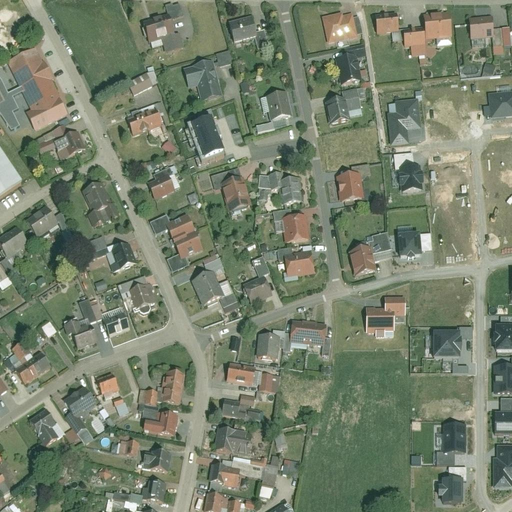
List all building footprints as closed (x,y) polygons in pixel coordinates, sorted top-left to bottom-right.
[(167,15),(169,20),(183,16),(179,4),(165,9),(167,15)] [(353,19),(352,15),(342,17),(342,14),(322,19),(328,45),(358,39),(357,36),(353,19)] [(377,35),(398,33),(396,14),(375,16),(377,35)] [(449,14),(424,16),(425,29),(426,40),(451,38),(449,14)] [(143,23),(150,44),(162,40),(174,36),(169,20),(167,15),(143,23)] [(353,19),(357,36),(363,34),(360,17),(353,19)] [(230,23),(236,45),(257,39),(255,34),(251,18),(230,23)] [(492,18),(469,19),(471,40),(494,38),(494,31),(492,18)] [(426,40),(425,29),(404,31),(405,47),(427,45),(426,40)] [(510,29),(503,30),(504,48),(511,47),(510,29)] [(503,30),(494,31),(494,38),(496,56),(505,55),(504,48),(503,30)] [(265,31),(255,34),(257,39),(260,54),(270,51),(265,31)] [(174,36),(162,40),(167,55),(185,49),(180,34),(174,36)] [(35,131),(68,115),(59,97),(33,41),(5,54),(22,89),(24,93),(32,110),(26,113),(35,131)] [(347,51),(349,59),(357,57),(366,55),(365,47),(347,51)] [(217,56),(220,68),(235,65),(231,52),(217,56)] [(363,82),(357,57),(349,59),(336,62),(342,87),(363,82)] [(202,104),(223,99),(214,63),(184,70),(189,89),(198,87),(202,104)] [(494,75),(496,67),(487,64),(485,72),(494,75)] [(129,83),(134,96),(154,88),(148,76),(129,83)] [(0,114),(12,132),(19,128),(13,114),(18,110),(13,99),(24,93),(22,89),(8,95),(3,83),(0,80),(0,114)] [(243,94),(250,93),(248,83),(241,84),(243,94)] [(345,101),(348,113),(362,110),(358,90),(344,94),(345,101)] [(511,93),(488,96),(490,121),(511,118),(511,93)] [(267,99),(271,122),(292,117),(287,94),(267,99)] [(348,113),(345,101),(326,105),(331,127),(350,122),(348,113)] [(418,102),(395,104),(396,114),(386,115),(390,148),(409,146),(408,132),(421,131),(418,102)] [(126,121),(132,136),(163,124),(156,108),(126,121)] [(188,126),(203,164),(225,155),(209,117),(188,126)] [(275,131),(274,124),(257,127),(258,134),(275,131)] [(52,132),(56,142),(69,136),(65,126),(52,132)] [(61,161),(86,150),(79,132),(69,136),(56,142),(54,143),(57,149),(61,161)] [(41,156),(57,149),(54,143),(52,139),(36,146),(41,156)] [(167,141),(162,148),(171,155),(177,149),(167,141)] [(0,200),(21,187),(0,154),(0,200)] [(399,171),(401,194),(423,192),(420,167),(414,168),(413,154),(393,156),(394,171),(399,171)] [(351,168),(353,176),(361,175),(370,174),(369,165),(351,168)] [(154,175),(156,181),(169,176),(177,173),(174,167),(154,175)] [(221,186),(242,180),(239,170),(212,177),(216,191),(222,190),(221,186)] [(271,192),(280,190),(279,184),(284,183),(283,175),(269,177),(269,178),(271,192)] [(337,179),(341,204),(365,200),(361,175),(353,176),(337,179)] [(148,185),(154,201),(175,193),(169,176),(156,181),(148,185)] [(260,190),(271,192),(269,178),(261,177),(260,190)] [(229,215),(252,208),(244,179),(242,180),(221,186),(222,190),(229,215)] [(282,208),(303,205),(299,181),(284,183),(279,184),(280,190),(282,208)] [(118,217),(102,183),(82,192),(98,226),(118,217)] [(261,193),(260,202),(268,202),(268,194),(261,193)] [(46,207),(26,221),(38,239),(59,225),(46,207)] [(282,221),(293,220),(291,211),(274,214),(275,222),(282,221)] [(174,243),(196,234),(189,216),(170,224),(167,225),(169,231),(174,243)] [(167,225),(170,224),(167,217),(151,223),(157,236),(169,231),(167,225)] [(286,245),(310,241),(306,218),(293,220),(282,221),(286,245)] [(29,246),(16,228),(0,239),(0,249),(7,259),(8,261),(29,246)] [(179,256),(182,262),(186,260),(204,253),(196,234),(174,243),(179,256)] [(371,248),(373,256),(392,252),(388,234),(373,237),(374,243),(370,244),(371,248)] [(432,253),(430,235),(397,238),(399,261),(422,259),(421,254),(432,253)] [(84,243),(88,255),(104,249),(108,248),(104,236),(84,243)] [(136,265),(129,245),(113,251),(120,271),(136,265)] [(373,256),(371,248),(348,254),(355,280),(377,274),(373,256)] [(109,263),(104,249),(88,255),(84,256),(88,270),(109,263)] [(284,257),(288,280),(315,276),(312,253),(293,255),(284,257)] [(189,267),(186,260),(182,262),(179,256),(168,261),(173,274),(189,267)] [(253,262),(260,280),(265,278),(270,275),(264,258),(253,262)] [(8,261),(7,259),(0,263),(0,265),(8,277),(12,283),(19,277),(8,261)] [(203,266),(207,276),(215,273),(224,269),(220,259),(203,266)] [(0,282),(8,277),(0,265),(0,282)] [(221,300),(225,298),(215,273),(207,276),(192,282),(202,307),(221,300)] [(130,292),(148,286),(145,277),(119,286),(122,295),(130,292)] [(251,307),(273,298),(265,278),(260,280),(243,286),(251,307)] [(95,284),(98,291),(108,288),(105,280),(95,284)] [(136,311),(157,304),(150,285),(148,286),(130,292),(136,311)] [(225,298),(221,300),(227,314),(240,309),(234,294),(225,298)] [(86,319),(96,316),(93,307),(91,300),(80,304),(86,319)] [(368,334),(395,333),(395,318),(405,318),(405,300),(385,300),(385,310),(367,310),(368,334)] [(96,316),(98,321),(103,319),(98,305),(93,307),(96,316)] [(110,339),(130,332),(124,315),(104,321),(110,339)] [(495,355),(511,354),(511,319),(500,320),(501,328),(494,328),(495,355)] [(49,323),(41,329),(48,339),(56,333),(49,323)] [(78,350),(98,343),(92,327),(82,330),(79,323),(65,328),(68,337),(73,335),(78,350)] [(325,339),(326,327),(293,323),(291,336),(290,344),(324,348),(325,339)] [(279,348),(284,348),(285,335),(286,333),(274,331),(273,339),(280,339),(279,348)] [(459,331),(459,335),(460,341),(472,341),(472,331),(459,331)] [(290,344),(291,336),(285,335),(284,348),(283,353),(289,353),(290,344)] [(459,335),(432,335),(432,363),(452,363),(458,363),(460,363),(460,341),(459,335)] [(279,348),(280,339),(273,339),(259,337),(257,359),(277,361),(279,348)] [(332,340),(325,339),(324,348),(323,357),(330,358),(332,340)] [(13,350),(20,362),(30,355),(23,343),(13,350)] [(28,364),(38,377),(50,368),(41,355),(28,364)] [(452,376),(468,376),(468,369),(457,369),(458,363),(452,363),(452,376)] [(25,386),(38,377),(28,364),(15,373),(25,386)] [(256,373),(256,369),(232,365),(229,382),(253,386),(253,384),(256,373)] [(511,368),(493,369),(493,397),(511,396),(511,368)] [(166,373),(161,402),(180,406),(185,376),(166,373)] [(256,373),(253,384),(261,386),(262,374),(256,373)] [(274,376),(262,374),(261,386),(260,393),(272,394),(274,376)] [(112,376),(97,383),(103,396),(118,390),(112,376)] [(0,393),(2,396),(8,391),(0,379),(0,393)] [(80,419),(97,407),(85,388),(63,402),(71,415),(66,419),(73,429),(76,435),(86,428),(80,419)] [(147,392),(145,405),(157,407),(159,394),(147,392)] [(118,418),(128,414),(122,399),(113,402),(118,418)] [(222,416),(239,419),(240,412),(241,404),(224,401),(222,416)] [(511,401),(500,401),(500,415),(494,415),(494,437),(511,436),(511,401)] [(143,418),(158,420),(159,414),(160,408),(157,407),(145,405),(143,418)] [(250,409),(248,417),(260,420),(262,412),(250,409)] [(56,426),(46,411),(29,422),(47,448),(59,440),(52,429),(56,426)] [(144,433),(175,439),(176,434),(178,417),(159,414),(158,420),(157,425),(146,423),(144,433)] [(465,428),(443,428),(443,455),(443,456),(455,456),(465,457),(465,428)] [(76,435),(73,429),(66,434),(72,443),(79,438),(76,435)] [(248,458),(252,436),(219,430),(216,452),(248,458)] [(122,442),(129,443),(131,436),(120,434),(118,441),(122,442)] [(119,455),(137,458),(140,445),(129,443),(122,442),(119,455)] [(511,447),(497,448),(497,461),(493,461),(493,491),(511,490),(511,447)] [(149,472),(169,475),(172,456),(152,453),(152,456),(146,455),(144,464),(150,465),(149,472)] [(436,468),(455,468),(455,456),(443,456),(443,455),(436,455),(436,468)] [(251,460),(250,466),(263,468),(266,469),(266,466),(267,463),(251,460)] [(284,461),(281,475),(299,479),(302,464),(284,461)] [(233,463),(231,470),(240,472),(239,476),(261,480),(263,468),(250,466),(233,463)] [(279,468),(266,466),(266,469),(263,487),(275,489),(279,468)] [(239,476),(240,472),(231,470),(212,467),(209,484),(236,489),(239,476)] [(97,474),(103,482),(111,476),(105,468),(97,474)] [(442,482),(442,507),(463,507),(463,483),(466,483),(466,469),(448,469),(448,482),(442,482)] [(142,501),(165,505),(168,486),(149,483),(148,490),(144,490),(142,501)] [(0,493),(2,496),(8,491),(4,486),(0,489),(0,493)] [(260,486),(258,499),(270,501),(272,488),(260,486)] [(114,500),(129,503),(130,496),(115,493),(114,500)] [(230,502),(230,500),(207,496),(204,511),(221,511),(222,509),(228,510),(230,502)] [(228,510),(227,511),(240,511),(242,505),(230,502),(228,510)] [(246,502),(245,509),(256,511),(257,504),(246,502)]
